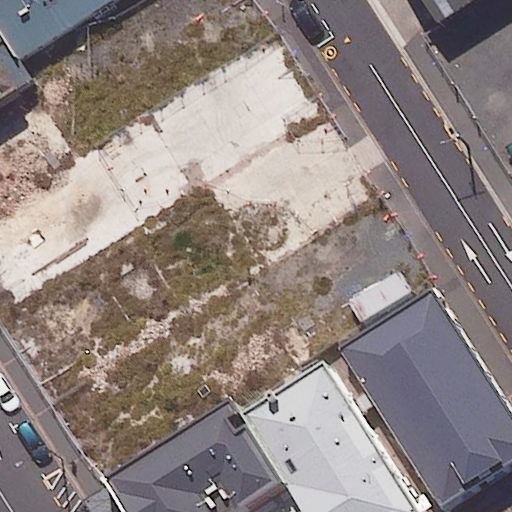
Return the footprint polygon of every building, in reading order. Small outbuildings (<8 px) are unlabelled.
[(133,0),(0,0),(0,16),(19,46),(31,64),(133,0)] [(496,0),(437,0),(454,27),(496,0)] [(0,114),(36,92),(0,34),(0,114)] [(0,309),(2,313),(327,119),(275,34),(0,203),(0,309)] [(58,404),(283,267),(381,207),(327,119),(2,313),(58,404)] [(511,424),(439,299),(348,353),(440,511),(449,511),(511,475),(511,424)] [(424,511),(327,354),(110,487),(125,511),(424,511)]
